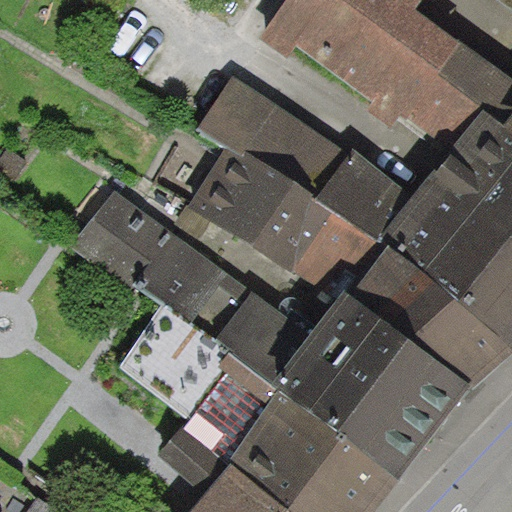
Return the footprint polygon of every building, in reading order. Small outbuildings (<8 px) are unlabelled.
[(501,145),(511,129),(511,80),(415,13),(424,0),(294,0),(269,39),(295,57),(301,47),(375,104),(369,110),(396,131),(405,115),(460,157),(479,129),(501,145)] [(511,0),(496,0),(511,9),(511,0)] [(228,148),(173,233),(318,336),(346,300),(384,253),(421,204),(355,150),(348,158),(235,82),(202,129),(228,148)] [(511,153),(501,145),(479,129),(460,157),(421,204),(384,253),(511,353),(511,153)] [(511,129),(501,145),(511,153),(511,129)] [(173,233),(115,192),(76,247),(165,312),(278,394),(396,488),(467,393),(346,300),(318,336),(173,233)] [(467,393),(511,357),(511,353),(384,253),(346,300),(467,393)] [(278,394),(165,312),(125,371),(194,422),(159,458),(203,500),(230,469),(278,394)] [(283,511),(376,511),(396,488),(278,394),(230,469),(283,511)] [(283,511),(230,469),(203,500),(192,511),(283,511)] [(42,511),(28,503),(22,511),(42,511)]
